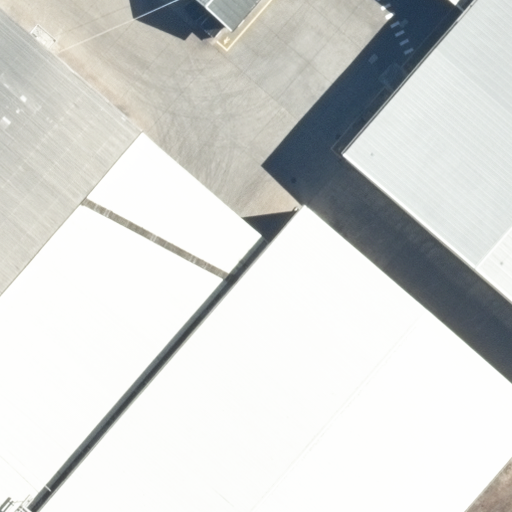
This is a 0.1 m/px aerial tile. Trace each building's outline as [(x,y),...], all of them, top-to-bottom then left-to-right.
[(310,151),(511,326),(511,0),(442,0),(436,8),(310,151)] [(426,0),(436,8),(442,0),(426,0)] [(0,255),(126,111),(0,4),(0,255)] [(0,257),(0,511),(6,511),(247,236),(116,124),(0,257)] [(511,396),(280,197),(247,236),(6,511),(428,511),(511,416),(511,396)]
